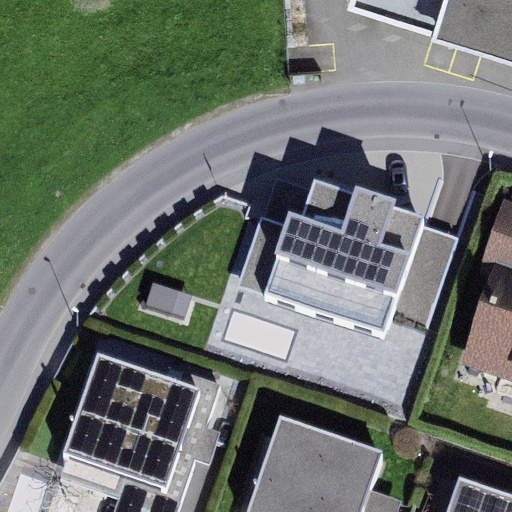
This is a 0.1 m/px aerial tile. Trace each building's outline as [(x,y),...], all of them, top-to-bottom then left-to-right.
[(511,0),(357,0),(356,6),(511,53),(511,0)] [(436,259),(317,217),(273,340),(392,382),(436,259)] [(511,219),(506,218),(451,387),(511,406),(511,219)] [(198,405),(99,375),(69,471),(168,502),(198,405)] [(369,511),(384,470),(278,434),(250,511),(369,511)] [(498,511),(460,500),(456,511),(498,511)]
